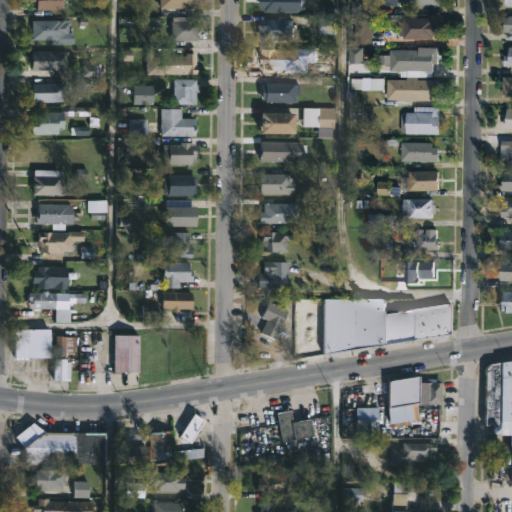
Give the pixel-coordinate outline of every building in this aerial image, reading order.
[(63,0),(63,9),(37,9),(37,3),(32,2),(32,0),(63,0)] [(198,0),(198,8),(161,8),(161,0),(198,0)] [(292,0),(292,13),(264,12),(264,8),(260,8),(260,0),(292,0)] [(433,18),(433,20),(440,20),(440,35),(433,35),(433,39),(404,38),(404,36),(399,36),(399,22),(404,22),(404,18),(433,18)] [(66,21),(70,21),(70,35),(76,35),(76,44),(53,44),(53,41),(33,41),(34,20),(66,21)] [(372,45),(355,45),(355,20),(372,20),(372,45)] [(199,40),(173,41),(173,21),(199,21),(199,40)] [(294,41),(261,41),(262,21),(294,21),(294,41)] [(441,48),(441,65),(436,65),(436,71),(400,70),(401,52),(406,52),(406,50),(418,51),(418,48),(441,48)] [(280,49),(311,50),(311,61),(301,61),(301,72),(287,72),(287,69),(268,70),(268,69),(264,69),(265,49),(280,49)] [(60,51),(66,51),(66,70),(33,71),(33,52),(60,51)] [(198,75),(166,74),(166,56),(187,56),(187,54),(198,54),(198,75)] [(436,100),(390,99),(391,78),(442,79),(442,90),(437,90),(436,100)] [(196,105),(166,104),(166,95),(174,95),(174,80),(196,81),(196,105)] [(64,102),(33,102),(33,83),(66,83),(66,98),(64,98),(64,102)] [(298,83),(298,85),(302,85),(302,95),(296,95),(296,103),(265,103),(265,101),(262,100),(262,85),(267,85),(267,83),(298,83)] [(442,108),(441,134),(409,133),(409,130),(404,130),(404,113),(409,113),(409,111),(417,111),(417,105),(442,106),(442,108)] [(102,116),(101,129),(87,128),(87,117),(75,117),(75,107),(92,108),(91,115),(102,116)] [(337,109),(336,128),(304,125),(305,107),(337,109)] [(182,109),(182,118),(196,118),(196,137),(160,137),(160,109),(182,109)] [(298,133),(264,132),(264,112),(298,112),(298,133)] [(59,133),(34,133),(34,122),(39,121),(39,114),(65,113),(65,130),(59,130),(59,133)] [(143,138),(125,137),(125,119),(143,119),(143,138)] [(511,161),(503,161),(504,140),(511,140),(511,161)] [(192,142),(191,144),(196,144),(196,161),(191,161),(191,164),(163,164),(163,144),(180,145),(180,141),(192,142)] [(294,161),(262,160),(262,141),(294,141),(294,161)] [(437,142),(436,146),(442,146),(442,159),(438,159),(438,161),(405,161),(405,141),(437,142)] [(37,165),(61,165),(61,146),(37,146),(37,165)] [(441,189),(411,189),(412,169),(441,170),(441,189)] [(511,192),(511,172),(502,173),(502,193),(511,192)] [(193,174),(193,175),(198,175),(198,193),(193,193),(193,194),(169,194),(169,192),(164,192),(164,175),(169,176),(169,173),(193,174)] [(291,173),(291,176),(294,176),(294,192),(290,192),(290,194),(261,194),(261,173),(291,173)] [(63,176),(62,196),(34,195),(35,176),(63,176)] [(436,197),(435,203),(438,203),(438,213),(435,212),(435,218),(413,217),(413,215),(406,215),(406,203),(407,203),(407,198),(436,197)] [(511,199),(503,199),(503,218),(511,218),(511,199)] [(298,222),(260,222),(261,211),(265,211),(266,202),(298,203),(298,222)] [(70,204),(70,206),(73,206),(73,222),(37,222),(38,204),(70,204)] [(197,226),(168,226),(168,206),(197,206),(197,226)] [(384,213),(395,214),(395,225),(369,226),(369,213),(384,213)] [(424,232),(428,232),(428,229),(438,229),(439,250),(416,249),(416,228),(425,228),(424,232)] [(292,231),(292,239),(289,239),(288,250),(263,250),(263,245),(259,245),(259,234),(263,234),(263,230),(292,231)] [(85,231),(85,241),(77,241),(76,252),(64,252),(64,255),(49,255),(49,252),(43,252),(43,247),(38,245),(38,237),(40,236),(40,231),(85,231)] [(189,242),(189,249),(192,249),(192,257),(169,256),(169,239),(172,239),(172,231),(189,231),(189,242)] [(511,231),(502,232),(502,252),(511,251),(511,231)] [(425,259),(425,260),(438,261),(438,278),(421,277),(421,282),(406,281),(406,268),(410,268),(410,263),(416,263),(416,259),(425,259)] [(291,261),(290,286),(259,285),(259,273),(264,273),(265,260),(291,261)] [(511,280),(503,280),(503,260),(511,260),(511,280)] [(191,261),(191,269),(194,269),(194,280),(180,280),(180,287),(163,286),(164,261),(191,261)] [(68,266),(68,271),(73,271),(73,279),(68,278),(68,289),(38,289),(38,283),(33,283),(33,270),(38,270),(38,266),(68,266)] [(64,290),(65,298),(58,298),(57,308),(30,308),(30,298),(33,298),(33,292),(64,290)] [(511,290),(511,311),(505,311),(505,310),(502,310),(502,292),(506,292),(505,290),(511,290)] [(180,308),(180,311),(173,311),(173,308),(163,307),(164,291),(193,292),(193,308),(180,308)] [(384,299),(384,313),(454,303),(454,334),(322,354),(325,298),(384,299)] [(289,309),(277,339),(261,332),(264,326),(260,324),(270,301),(289,309)] [(144,318),(157,318),(157,306),(144,306),(144,318)] [(53,351),(53,356),(17,355),(17,328),(52,328),(53,351)] [(167,331),(149,331),(149,376),(167,376),(167,331)] [(140,371),(116,371),(116,334),(141,334),(140,371)] [(62,335),(78,336),(78,351),(68,351),(67,379),(56,379),(57,335),(62,335)] [(511,482),(507,482),(507,434),(501,434),(496,432),(496,425),(487,425),(488,367),(493,363),(511,359),(511,482)] [(442,378),(443,394),(445,394),(445,403),(420,404),(420,418),(391,423),(390,407),(392,407),(392,380),(422,375),(422,378),(442,378)] [(291,410),(294,421),(312,418),(316,435),(283,441),(278,412),(291,410)] [(207,420),(198,435),(206,435),(204,456),(147,459),(147,446),(150,446),(150,432),(185,430),(196,413),(207,420)] [(379,419),(380,437),(365,437),(364,432),(359,432),(359,419),(379,419)] [(34,422),(47,431),(104,432),(104,464),(26,463),(26,447),(17,436),(34,422)] [(147,432),(146,462),(117,462),(117,441),(122,441),(122,431),(147,432)] [(435,442),(435,452),(428,452),(428,459),(414,458),(414,465),(393,464),(394,447),(405,448),(405,442),(435,442)] [(57,468),(67,469),(67,484),(64,484),(64,489),(42,489),(42,486),(37,486),(37,469),(40,469),(40,468),(57,468)] [(182,469),(182,476),(185,477),(185,489),(181,489),(181,492),(154,491),(155,485),(147,485),(147,479),(155,479),(155,471),(171,471),(171,469),(182,469)] [(274,470),(274,473),(289,473),(289,494),(272,494),(272,500),(262,500),(262,490),(258,490),(258,478),(262,478),(262,470),(274,470)] [(428,511),(395,511),(395,480),(408,481),(408,511),(428,511)] [(90,483),(75,483),(75,498),(89,498),(90,483)] [(51,498),(51,500),(92,501),(91,511),(34,511),(34,506),(39,506),(39,498),(51,498)] [(183,506),(183,510),(185,510),(185,511),(154,511),(154,501),(183,502),(183,506)] [(272,502),(272,503),(296,504),(295,511),(256,511),(257,510),(261,510),(261,502),(272,502)]
